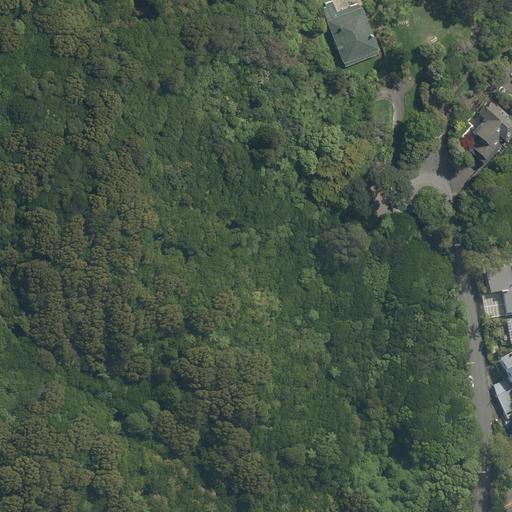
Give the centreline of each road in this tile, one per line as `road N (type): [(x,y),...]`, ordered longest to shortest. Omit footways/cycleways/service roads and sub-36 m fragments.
road 1 (residential): [(464,293),(407,211),(428,176),(449,176),(465,195),(466,239)]
road 2 (residential): [(477,511),(484,411),(464,293)]
